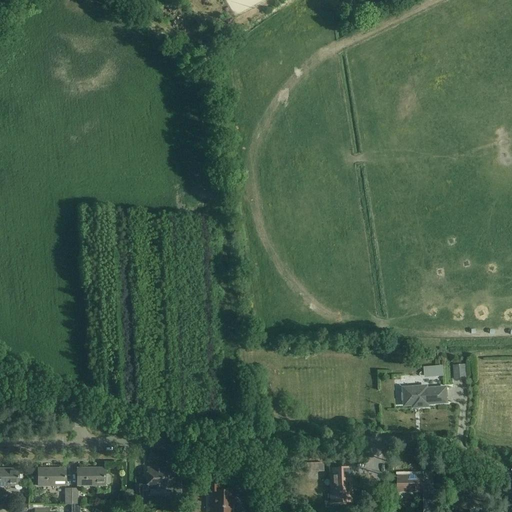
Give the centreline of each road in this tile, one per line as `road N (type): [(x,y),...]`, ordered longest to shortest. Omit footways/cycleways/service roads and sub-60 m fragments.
road 1 (unclassified): [(79,444),(260,443)]
road 2 (unclassified): [(376,440),(432,444),(509,475)]
